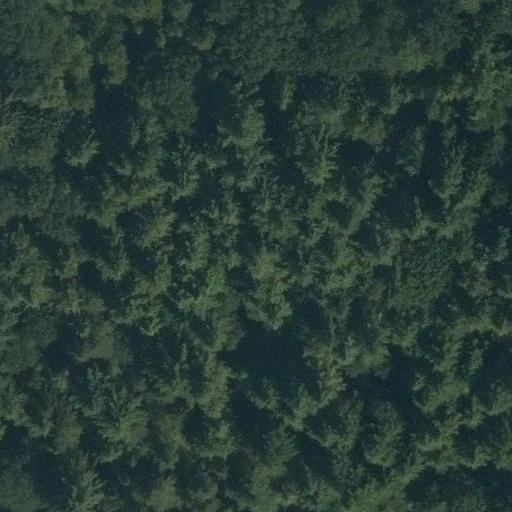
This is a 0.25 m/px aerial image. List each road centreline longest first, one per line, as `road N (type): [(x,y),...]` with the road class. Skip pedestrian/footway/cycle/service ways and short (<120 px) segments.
road 1 (track): [(511,494),(79,498)]
road 2 (track): [(51,340),(0,61)]
road 3 (track): [(79,498),(51,340)]
